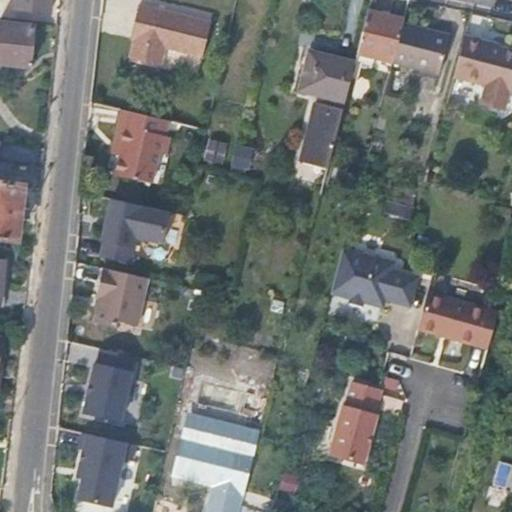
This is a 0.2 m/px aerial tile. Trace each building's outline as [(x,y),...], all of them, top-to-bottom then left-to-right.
[(18,0),(18,8),(51,11),(52,0),(18,0)] [(137,41),(133,58),(162,65),(167,48),(204,56),(212,22),(139,6),(131,39),(137,41)] [(357,52),(393,61),(404,20),(404,18),(368,9),(357,52)] [(404,20),(393,61),(440,74),(451,33),(404,20)] [(1,33),(0,32),(0,62),(32,66),(36,26),(1,22),(1,33)] [(484,40),(463,35),(452,76),(485,85),(480,105),(503,111),(508,91),(511,92),(511,87),(511,50),(484,43),(484,40)] [(299,89),(328,96),(342,100),(353,61),(309,50),(299,89)] [(328,167),(345,101),(342,100),(328,96),(325,104),(316,102),(301,160),(328,167)] [(163,117),(116,106),(112,124),(117,126),(110,152),(114,155),(110,173),(146,181),(154,150),(160,151),(164,136),(159,135),(163,117)] [(223,164),(228,142),(209,138),(204,161),(223,164)] [(250,173),(253,146),(233,144),(231,171),(250,173)] [(0,238),(22,240),(27,185),(0,182),(0,238)] [(164,242),(171,211),(113,198),(103,241),(105,241),(102,256),(131,263),(137,236),(164,242)] [(343,248),(331,292),(383,306),(385,298),(410,305),(418,276),(393,269),(395,261),(343,248)] [(142,326),(153,279),(108,268),(101,297),(106,298),(100,323),(122,328),(123,322),(142,326)] [(429,292),(418,328),(439,334),(441,333),(450,336),(449,337),(487,348),(498,311),(429,292)] [(121,421),(135,355),(101,348),(97,363),(94,362),(84,413),(121,421)] [(381,388),(352,381),(346,405),(343,404),(330,455),(364,464),(377,413),(375,413),(381,388)] [(190,415),(184,437),(225,448),(231,425),(190,415)] [(242,452),(255,455),(260,432),(231,425),(225,448),(242,452)] [(136,444),(84,432),(81,448),(84,448),(78,477),(83,478),(78,499),(112,507),(123,457),(133,460),(136,444)] [(175,474),(215,484),(233,488),(242,452),(225,448),(184,437),(175,474)] [(215,484),(207,511),(239,511),(255,455),(242,452),(233,488),(215,484)] [(511,464),(499,461),(493,482),(508,486),(511,472),(511,464)] [(300,474),(284,469),(280,485),(296,489),(300,474)] [(291,511),(294,503),(276,498),(272,511),(291,511)]
